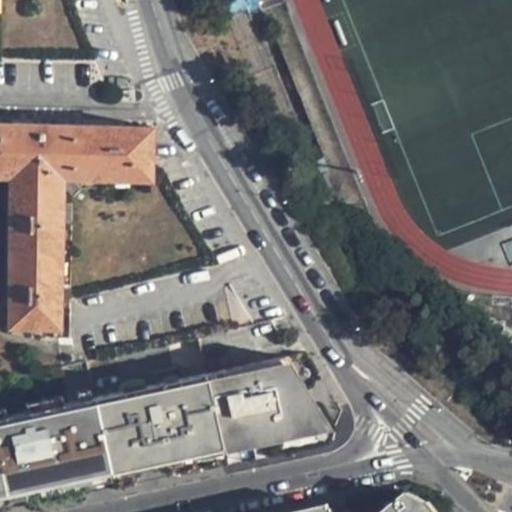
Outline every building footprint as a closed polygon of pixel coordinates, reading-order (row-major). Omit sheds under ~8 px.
[(301,120),(251,0),(218,0),(272,131),(301,120)] [(155,125),(128,124),(127,132),(12,128),(12,122),(0,121),(0,167),(19,168),(18,300),(11,301),(10,323),(55,325),(56,309),(64,309),(64,269),(56,268),(58,241),(65,241),(66,196),(58,196),(59,169),(87,169),(86,176),(116,176),(117,170),(132,170),(131,177),(154,177),(155,125)] [(128,124),(12,122),(12,128),(127,132),(128,124)] [(0,174),(12,175),(11,301),(18,300),(19,168),(0,167),(0,174)] [(66,176),(86,176),(87,169),(59,169),(58,196),(66,196),(66,176)] [(64,269),(65,241),(58,241),(56,268),(64,269)] [(63,325),(64,309),(56,309),(55,325),(63,325)] [(137,374),(148,371),(142,347),(87,359),(91,375),(98,409),(102,409),(107,430),(140,422),(135,397),(141,394),(137,374)] [(233,433),(234,439),(312,423),(303,380),(298,381),(296,370),(291,370),(287,354),(207,370),(221,435),(233,433)] [(86,376),(91,375),(87,359),(33,371),(36,387),(46,384),(56,434),(95,425),(86,376)] [(0,422),(30,416),(42,414),(36,387),(33,371),(0,378),(0,422)] [(35,439),(46,437),(42,414),(30,416),(35,439)] [(223,442),(234,439),(233,433),(221,435),(223,442)] [(434,511),(427,503),(421,507),(408,493),(382,511),(351,511),(350,508),(334,510),(332,506),(302,511),(434,511)]
